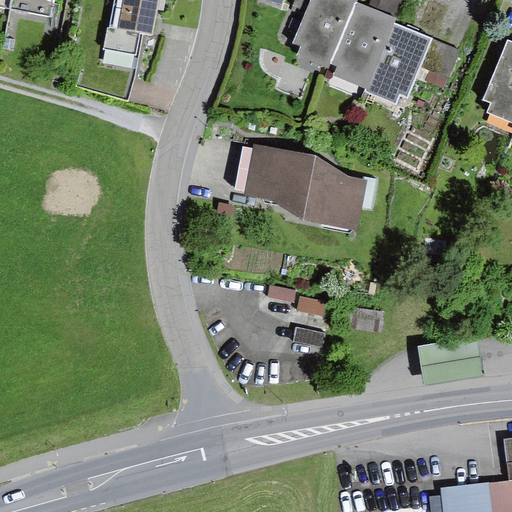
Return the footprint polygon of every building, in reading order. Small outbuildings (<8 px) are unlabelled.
[(114,0),(109,29),(152,37),(159,0),(114,0)] [(357,5),(359,1),(356,0),(294,0),(292,8),(306,14),(294,44),(302,48),(298,59),(329,72),(333,66),(357,5)] [(372,0),(368,9),(395,20),(403,0),(372,0)] [(368,9),(357,5),(333,66),(337,68),(333,78),(368,92),(394,25),(395,20),(368,9)] [(462,52),(394,25),(368,92),(367,94),(396,105),(399,97),(409,101),(421,70),(451,82),(462,52)] [(511,41),(510,41),(484,101),(492,105),(487,115),(511,125),(511,41)] [(315,159),(255,147),(245,197),(308,210),(305,225),(358,236),(369,182),(312,170),(315,159)] [(296,291),(270,286),(268,297),(294,302),(296,291)] [(325,303),(300,297),(297,311),(322,317),(325,303)] [(385,313),(348,308),(345,329),(382,334),(385,313)] [(325,334),(296,328),(293,342),(323,347),(325,334)] [(423,373),(426,388),(483,378),(481,364),(476,339),(419,349),(423,373)] [(511,511),(511,481),(510,482),(440,489),(442,511),(511,511)]
